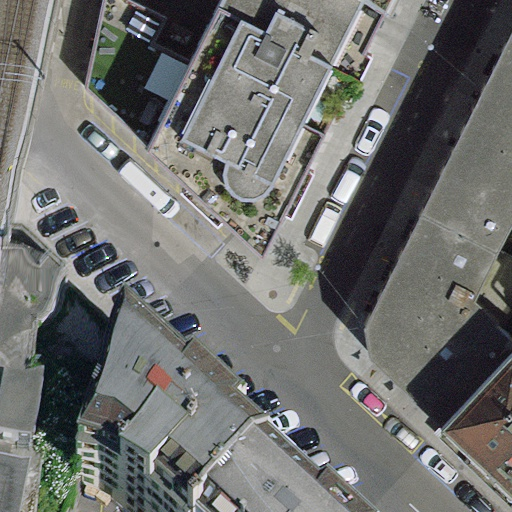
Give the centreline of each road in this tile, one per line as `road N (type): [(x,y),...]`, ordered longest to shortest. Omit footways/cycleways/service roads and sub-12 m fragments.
road 1 (residential): [(275,373),(463,0)]
road 2 (residential): [(57,163),(275,373)]
road 3 (residential): [(275,373),(421,511)]
